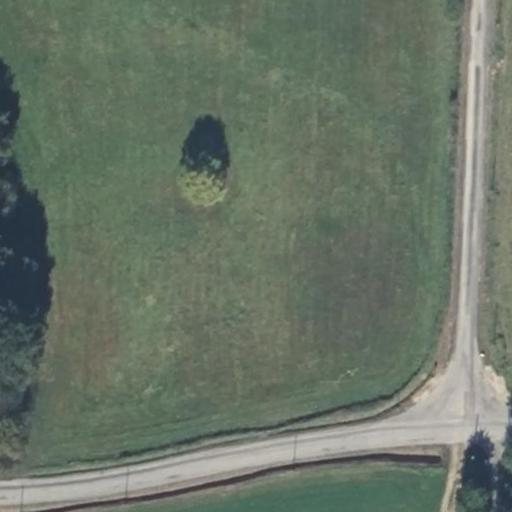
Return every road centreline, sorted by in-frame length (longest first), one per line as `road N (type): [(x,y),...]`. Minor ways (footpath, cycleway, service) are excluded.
road 1 (tertiary): [(0,490),(299,446),(459,432)]
road 2 (unclassified): [(477,0),(459,432)]
